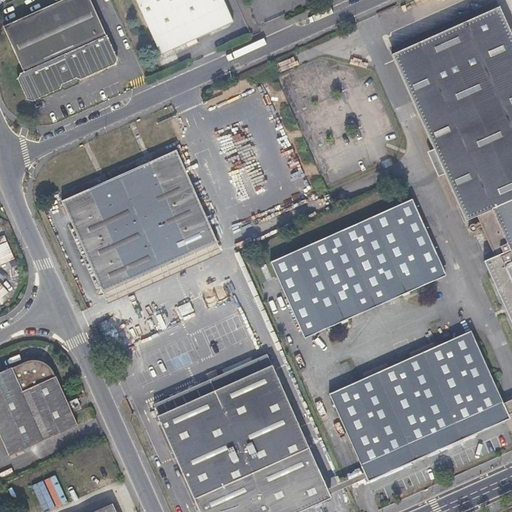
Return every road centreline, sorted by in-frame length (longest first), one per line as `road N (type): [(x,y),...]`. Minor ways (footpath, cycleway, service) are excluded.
road 1 (residential): [(374,0),(1,162)]
road 2 (unclassified): [(154,511),(60,305)]
road 3 (unclassified): [(60,305),(1,162)]
